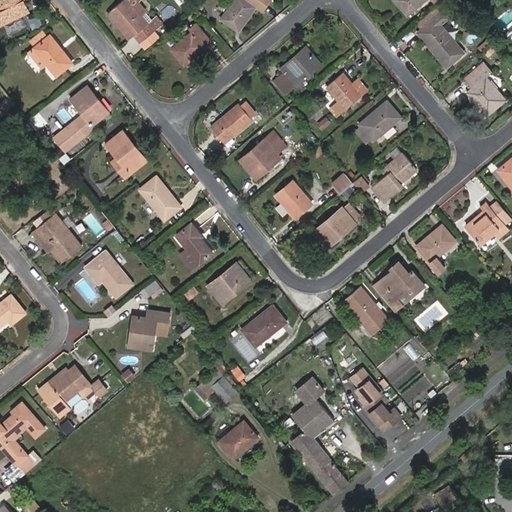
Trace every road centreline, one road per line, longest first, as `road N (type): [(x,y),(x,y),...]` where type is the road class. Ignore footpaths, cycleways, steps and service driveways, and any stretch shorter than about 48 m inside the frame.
road 1 (residential): [(168,122),(291,280),(309,286),(327,285),(478,158)]
road 2 (primary): [(511,371),(345,511)]
road 3 (residential): [(343,0),(478,158)]
road 4 (residential): [(0,238),(59,312),(62,327),(47,353),(0,391)]
road 5 (residential): [(168,122),(316,0)]
road 6 (residential): [(67,0),(168,122)]
